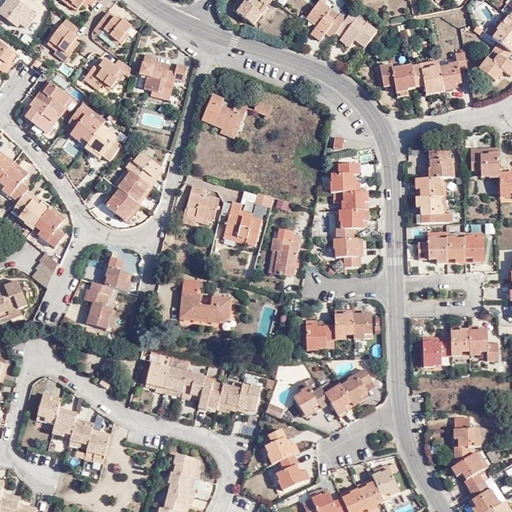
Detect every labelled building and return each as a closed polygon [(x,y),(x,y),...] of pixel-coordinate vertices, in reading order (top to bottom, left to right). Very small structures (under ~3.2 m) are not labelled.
[(15,0),(7,0),(0,10),(0,14),(18,28),(20,24),(26,29),(37,16),(15,0)] [(73,4),(67,0),(61,0),(61,1),(70,8),(71,7),(73,4)] [(67,0),(73,4),(71,7),(77,12),(82,5),(85,2),(89,4),(92,7),(97,0),(67,0)] [(245,3),(240,0),(239,0),(232,10),(237,14),(245,3)] [(271,0),(240,0),(245,3),(237,14),(253,26),(262,15),(257,11),(262,4),(266,7),(271,0)] [(331,10),(320,1),(306,19),(317,28),(313,33),(322,40),(326,34),(332,39),(338,31),(346,21),(339,16),(335,22),(327,16),(331,10)] [(267,7),(266,7),(262,4),(257,11),(262,15),(267,7)] [(339,16),(331,10),(327,16),(335,22),(339,16)] [(108,13),(97,26),(103,31),(104,30),(110,36),(119,44),(121,45),(129,36),(127,34),(132,27),(123,20),(121,22),(114,17),(114,18),(108,13)] [(355,41),(365,48),(377,32),(366,24),(363,28),(356,22),(358,19),(351,13),(346,21),(338,31),(344,35),(354,42),(355,41)] [(511,19),(509,18),(508,17),(497,32),(498,33),(493,39),(499,44),(508,51),(511,46),(511,19)] [(363,28),(366,24),(358,19),(356,22),(363,28)] [(79,30),(66,20),(47,45),(55,51),(58,48),(70,57),(77,47),(73,44),(75,41),(77,38),(74,36),(79,30)] [(103,31),(97,26),(93,31),(99,36),(101,33),(103,31)] [(490,37),(493,39),(498,33),(497,32),(498,30),(491,26),(485,34),(490,37)] [(138,32),(132,27),(127,34),(129,36),(132,39),(138,32)] [(103,31),(101,33),(117,46),(119,44),(110,36),(104,30),(103,31)] [(322,40),(313,33),(311,36),(320,42),(322,40)] [(349,48),(354,42),(344,35),(340,42),(349,48)] [(0,71),(3,74),(9,67),(6,65),(15,54),(0,43),(0,71)] [(511,64),(507,61),(511,54),(508,51),(499,44),(494,51),(499,55),(493,63),(488,59),(479,71),(495,83),(504,72),(508,76),(511,71),(511,64)] [(58,48),(55,51),(53,54),(65,63),(70,57),(58,48)] [(499,55),(494,51),(488,59),(493,63),(499,55)] [(468,70),(465,53),(455,55),(457,64),(448,66),(449,67),(440,69),(444,88),(454,86),(462,85),(459,72),(468,70)] [(6,65),(9,67),(17,56),(15,54),(6,65)] [(166,74),(167,71),(168,66),(155,62),(156,59),(145,56),(141,75),(148,77),(145,90),(153,92),(151,97),(159,99),(169,101),(174,80),(183,82),(186,67),(177,65),(175,73),(175,76),(166,74)] [(129,78),(131,69),(119,60),(115,66),(105,59),(100,66),(96,64),(88,75),(102,85),(104,83),(111,89),(118,80),(115,78),(120,71),(129,78)] [(444,88),(440,69),(439,61),(429,63),(430,70),(422,72),(421,68),(412,69),(416,89),(424,87),(425,92),(444,88)] [(42,62),(35,71),(41,76),(48,66),(42,62)] [(412,69),(411,67),(404,68),(404,73),(394,75),(393,70),(392,66),(380,68),(384,89),(395,86),(397,95),(409,92),(408,90),(416,89),(412,69)] [(58,75),(53,82),(61,88),(66,81),(58,75)] [(98,91),(102,85),(88,75),(84,80),(98,91)] [(48,81),(41,91),(43,93),(51,83),(48,81)] [(41,91),(35,99),(60,117),(73,100),(51,83),(43,93),(41,91)] [(444,88),(425,92),(426,96),(445,93),(444,88)] [(234,127),(239,129),(247,109),(236,104),(233,111),(221,106),(224,99),(213,95),(202,121),(222,130),(232,134),(234,127)] [(60,117),(35,99),(30,105),(33,107),(25,118),(47,135),(60,117)] [(258,101),(254,111),(268,118),(272,107),(258,101)] [(105,121),(83,104),(78,110),(93,121),(94,120),(102,125),(105,121)] [(33,107),(30,105),(22,116),(25,118),(33,107)] [(78,110),(68,123),(76,129),(71,134),(80,141),(82,139),(88,144),(99,129),(102,125),(94,120),(93,121),(78,110)] [(68,123),(63,130),(70,136),(71,134),(76,129),(68,123)] [(110,132),(102,125),(99,129),(108,136),(110,133),(110,132)] [(234,140),(239,129),(234,127),(232,134),(222,130),(220,134),(234,140)] [(94,152),(101,158),(102,157),(110,163),(122,147),(113,141),(116,138),(110,133),(108,136),(99,129),(88,144),(87,145),(95,151),(94,152)] [(71,134),(70,136),(86,147),(87,145),(88,144),(82,139),(80,141),(71,134)] [(333,149),(343,151),(345,140),(335,139),(333,149)] [(86,147),(84,149),(99,160),(101,158),(94,152),(95,151),(87,145),(86,147)] [(489,179),(500,179),(499,175),(498,149),(470,151),(472,172),(481,171),(481,179),(489,178),(489,179)] [(12,166),(14,163),(0,151),(0,156),(6,161),(4,163),(11,167),(12,166)] [(424,180),(440,179),(446,179),(451,179),(450,168),(452,168),(452,161),(450,161),(447,161),(447,151),(430,152),(430,161),(431,169),(424,170),(424,180)] [(139,152),(132,162),(134,163),(141,153),(139,152)] [(132,162),(126,169),(129,170),(131,172),(150,187),(155,180),(153,178),(161,168),(141,153),(134,163),(132,162)] [(0,181),(11,167),(4,163),(6,161),(0,156),(0,181)] [(18,173),(25,179),(29,174),(14,163),(12,166),(19,172),(18,173)] [(332,175),(332,184),(334,184),(334,194),(355,193),(355,183),(353,183),(353,175),(360,175),(359,164),(339,165),(339,175),(332,175)] [(11,167),(0,181),(0,183),(5,188),(13,194),(11,197),(19,203),(25,195),(28,191),(32,186),(24,180),(25,179),(18,173),(19,172),(12,166),(11,167)] [(153,178),(155,180),(163,170),(161,168),(153,178)] [(129,170),(121,180),(123,182),(131,172),(129,170)] [(117,188),(139,206),(145,199),(142,197),(150,187),(131,172),(123,182),(121,180),(115,187),(117,188)] [(511,194),(511,172),(509,173),(509,174),(499,175),(500,179),(501,199),(511,198),(511,194)] [(421,191),(421,198),(439,198),(439,189),(440,189),(440,179),(424,180),(419,180),(420,191),(421,191)] [(196,217),(210,221),(214,222),(219,199),(209,197),(209,198),(205,198),(207,190),(192,186),(185,216),(196,219),(196,217)] [(145,199),(152,189),(150,187),(142,197),(145,199)] [(10,198),(11,197),(13,194),(5,188),(2,192),(10,198)] [(136,214),(141,207),(139,206),(117,188),(112,195),(114,197),(106,207),(125,222),(133,212),(136,214)] [(48,211),(50,208),(28,191),(25,195),(32,201),(32,202),(38,207),(39,206),(47,212),(48,211)] [(345,203),(346,212),(363,211),(364,211),(363,193),(360,193),(355,193),(334,194),(334,203),(342,203),(345,203)] [(271,209),(274,198),(258,194),(255,205),(271,209)] [(19,203),(12,211),(20,217),(19,219),(25,224),(27,222),(35,228),(47,212),(39,206),(38,207),(32,202),(32,201),(25,195),(19,203)] [(114,197),(112,195),(104,205),(106,207),(114,197)] [(421,198),(420,198),(421,209),(421,217),(417,217),(417,225),(452,223),(452,215),(447,215),(440,215),(439,207),(441,207),(441,198),(439,198),(421,198)] [(239,217),(241,210),(243,205),(232,203),(224,234),(246,240),(245,245),(256,247),(262,221),(253,218),(252,220),(239,217)] [(54,210),(52,213),(55,216),(54,218),(62,223),(65,219),(54,210)] [(254,213),(241,210),(239,217),(252,220),(253,218),(254,213)] [(27,239),(31,242),(37,234),(38,235),(40,233),(49,239),(47,242),(55,248),(64,236),(56,230),(62,223),(54,218),(55,216),(52,213),(48,211),(47,212),(35,228),(32,231),(27,239)] [(336,230),(337,241),(353,240),(353,230),(362,229),(362,227),(362,221),(364,221),(363,211),(346,212),(343,212),(342,212),(343,222),(340,222),(341,230),(336,230)] [(128,224),(136,214),(133,212),(125,222),(128,224)] [(194,226),(195,222),(196,219),(185,216),(183,224),(194,226)] [(209,226),(210,221),(196,217),(196,219),(195,222),(209,226)] [(24,225),(32,231),(35,228),(27,222),(25,224),(24,225)] [(175,232),(167,230),(164,242),(172,244),(175,232)] [(40,233),(38,235),(47,242),(49,239),(40,233)] [(246,240),(224,234),(223,239),(245,245),(246,240)] [(278,252),(274,274),(294,278),(300,236),(294,235),(292,240),(282,239),(281,241),(273,239),(271,251),(278,252)] [(475,238),(465,238),(465,240),(466,260),(473,259),(473,264),(484,264),(483,239),(475,240),(475,238)] [(436,261),(447,260),(447,240),(437,241),(437,239),(428,239),(428,244),(418,245),(418,258),(428,258),(429,261),(436,260),(436,261)] [(466,260),(465,240),(456,240),(456,239),(446,239),(447,240),(447,260),(466,260)] [(353,240),(337,241),(337,251),(336,251),(336,259),(344,258),(344,268),(359,268),(358,258),(357,258),(357,250),(358,250),(357,240),(353,240)] [(268,273),(274,274),(278,252),(271,251),(268,273)] [(32,277),(47,289),(50,281),(54,273),(58,264),(45,254),(40,261),(41,263),(36,269),(37,270),(32,277)] [(118,291),(128,294),(131,284),(127,283),(129,274),(122,272),(125,263),(111,259),(106,277),(107,277),(105,287),(113,289),(118,291)] [(4,286),(3,284),(0,284),(0,296),(1,298),(2,298),(9,314),(20,309),(28,306),(18,281),(9,284),(4,286)] [(201,282),(185,281),(180,325),(192,326),(193,321),(218,323),(221,323),(224,323),(227,321),(229,318),(230,316),(232,300),(213,298),(212,308),(198,306),(201,282)] [(100,285),(92,283),(90,291),(87,302),(93,304),(87,325),(107,331),(113,308),(107,307),(109,297),(110,297),(113,289),(105,287),(100,285)] [(113,308),(118,291),(113,289),(110,297),(109,297),(107,307),(113,308)] [(2,298),(1,298),(0,298),(0,319),(10,316),(9,314),(2,298)] [(20,309),(9,314),(10,316),(13,324),(24,319),(20,309)] [(353,335),(353,316),(353,314),(344,315),(344,317),(334,317),(334,327),(335,341),(346,340),(346,336),(354,335),(353,335)] [(362,316),(353,316),(353,335),(372,335),(371,314),(368,314),(362,314),(362,316)] [(326,341),(335,341),(334,327),(325,327),(325,328),(318,329),(318,327),(306,327),(307,352),(318,352),(318,350),(326,350),(326,341)] [(478,332),(469,332),(470,352),(469,353),(481,353),(487,353),(487,363),(499,362),(498,346),(488,346),(487,330),(478,331),(478,332)] [(470,352),(469,332),(469,331),(460,331),(460,333),(450,333),(451,338),(451,343),(451,353),(470,352)] [(380,343),(372,343),(372,358),(381,358),(380,343)] [(451,357),(451,353),(451,343),(441,343),(442,345),(433,345),(433,344),(423,344),(423,365),(434,365),(434,367),(442,366),(442,358),(449,357),(451,357)] [(170,369),(173,356),(160,353),(158,363),(163,365),(162,367),(170,369)] [(188,373),(191,360),(173,356),(170,369),(188,373)] [(164,394),(170,369),(162,367),(163,365),(158,363),(151,362),(147,383),(157,385),(156,389),(155,393),(164,394)] [(184,391),(188,373),(170,369),(164,394),(172,397),(173,393),(174,389),(184,391)] [(358,374),(341,385),(352,403),(367,394),(364,388),(373,383),(365,369),(358,374)] [(339,382),(341,385),(358,374),(356,371),(348,376),(338,381),(339,382)] [(202,395),(205,381),(206,377),(188,373),(184,391),(182,396),(182,399),(189,400),(190,397),(191,393),(202,395)] [(100,384),(108,389),(114,380),(106,375),(100,384)] [(330,404),(325,395),(321,389),(316,391),(312,385),(315,383),(312,378),(297,387),(301,394),(293,398),(304,416),(313,410),(320,406),(322,409),(330,404)] [(219,406),(223,386),(223,385),(205,381),(202,395),(201,400),(198,409),(207,411),(207,408),(208,403),(219,406)] [(341,385),(339,382),(331,387),(329,383),(321,389),(325,395),(341,385)] [(376,388),(373,383),(364,388),(367,394),(376,388)] [(250,387),(242,385),(241,390),(237,408),(236,411),(245,413),(246,410),(247,405),(257,407),(262,387),(251,385),(250,387)] [(352,403),(341,385),(325,395),(330,404),(336,413),(352,403)] [(226,413),(226,410),(227,405),(237,408),(241,390),(223,386),(219,406),(217,410),(217,411),(226,413)] [(59,408),(61,402),(51,399),(52,397),(43,394),(37,417),(45,419),(45,422),(55,425),(59,411),(59,408)] [(367,394),(352,403),(354,407),(370,397),(367,394)] [(354,407),(352,403),(336,413),(339,417),(354,407)] [(284,411),(270,405),(267,413),(281,419),(284,411)] [(316,414),(313,410),(304,416),(306,420),(316,414)] [(76,419),(78,413),(70,411),(70,414),(59,411),(55,425),(52,435),(63,438),(64,434),(72,436),(76,419)] [(86,422),(76,419),(72,436),(71,439),(69,445),(79,448),(80,444),(88,447),(93,430),(94,426),(85,424),(86,422)] [(93,458),(104,461),(110,437),(100,435),(100,432),(93,430),(88,447),(87,450),(87,452),(95,454),(93,458)] [(275,464),(280,462),(294,456),(295,455),(290,446),(289,446),(282,430),(268,436),(272,445),(265,448),(269,455),(271,455),(275,464)] [(455,448),(455,467),(470,458),(470,449),(481,448),(480,430),(457,430),(458,441),(459,441),(459,448),(455,448)] [(290,446),(295,455),(299,454),(295,444),(290,446)] [(93,462),(103,465),(104,461),(93,458),(95,454),(87,452),(85,460),(93,462)] [(480,463),(485,470),(488,468),(478,452),(476,454),(481,463),(480,463)] [(464,483),(469,492),(484,482),(481,477),(485,474),(483,471),(485,470),(480,463),(481,463),(476,454),(470,458),(455,467),(454,467),(460,476),(462,475),(467,481),(464,483)] [(195,479),(199,480),(201,472),(198,471),(192,470),(194,460),(176,455),(174,466),(176,466),(174,474),(190,478),(195,479)] [(294,456),(280,462),(284,471),(277,475),(280,482),(281,481),(286,491),(306,482),(301,473),(300,473),(296,466),(298,465),(294,456)] [(192,470),(198,471),(201,461),(194,460),(192,470)] [(271,476),(283,471),(280,464),(268,470),(271,476)] [(373,473),(375,476),(381,473),(381,474),(390,471),(388,466),(373,473)] [(457,478),(460,476),(454,467),(451,470),(457,478)] [(305,471),(301,473),(306,482),(310,480),(305,471)] [(381,473),(375,476),(372,477),(375,483),(381,497),(398,489),(390,471),(381,474),(381,473)] [(194,498),(196,490),(193,489),(187,488),(190,478),(174,474),(172,473),(171,473),(169,484),(170,485),(169,491),(194,498)] [(187,488),(193,489),(195,479),(190,478),(187,488)] [(491,478),(484,482),(489,491),(490,490),(500,506),(506,502),(491,478)] [(367,486),(373,484),(371,480),(357,486),(358,488),(359,490),(359,491),(367,488),(367,486)] [(484,482),(469,492),(475,500),(473,502),(476,508),(478,511),(490,511),(500,506),(490,490),(489,491),(484,482)] [(381,497),(375,483),(373,484),(367,486),(367,488),(359,491),(367,510),(368,511),(379,511),(377,506),(383,503),(382,501),(381,497)] [(322,498),(329,494),(327,488),(310,496),(312,500),(321,496),(322,498)] [(381,497),(382,501),(400,493),(398,489),(381,497)] [(361,511),(367,510),(359,491),(359,490),(350,494),(351,495),(342,499),(342,500),(347,511),(361,511)] [(180,511),(182,504),(187,505),(192,506),(194,498),(169,491),(164,510),(172,511),(180,511)] [(351,495),(350,494),(349,492),(349,491),(340,495),(342,499),(351,495)] [(347,511),(342,500),(334,503),(329,494),(322,498),(321,496),(312,500),(316,511),(347,511)] [(19,504),(20,498),(12,496),(12,498),(2,496),(0,502),(0,511),(16,511),(18,506),(19,504)] [(306,511),(316,511),(312,500),(303,504),(306,511)]
